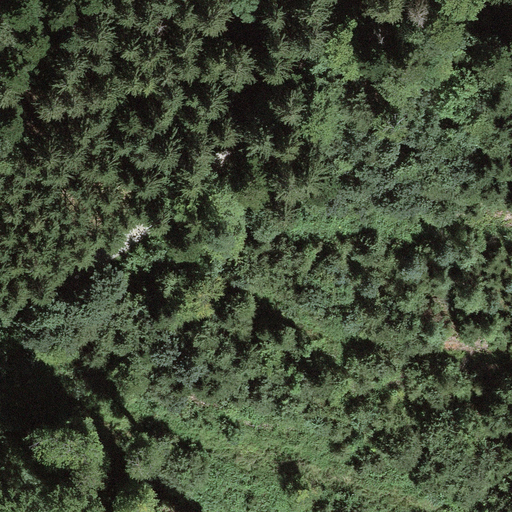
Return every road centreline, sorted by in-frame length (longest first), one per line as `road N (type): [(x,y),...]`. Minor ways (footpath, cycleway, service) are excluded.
road 1 (track): [(209,153),(192,181),(111,254),(0,313)]
road 2 (track): [(209,153),(252,124),(308,43),(352,0)]
road 3 (track): [(253,0),(253,54),(209,153)]
